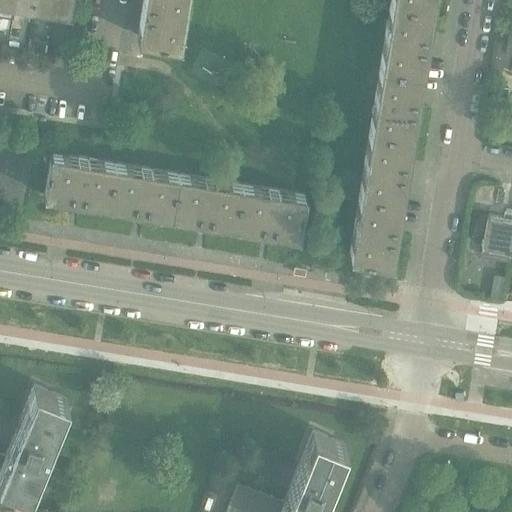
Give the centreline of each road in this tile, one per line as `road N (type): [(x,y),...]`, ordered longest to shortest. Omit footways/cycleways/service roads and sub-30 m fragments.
road 1 (tertiary): [(425,343),(0,271)]
road 2 (residential): [(113,0),(97,93),(0,76)]
road 3 (residential): [(425,343),(456,155)]
road 4 (residential): [(456,155),(480,0)]
